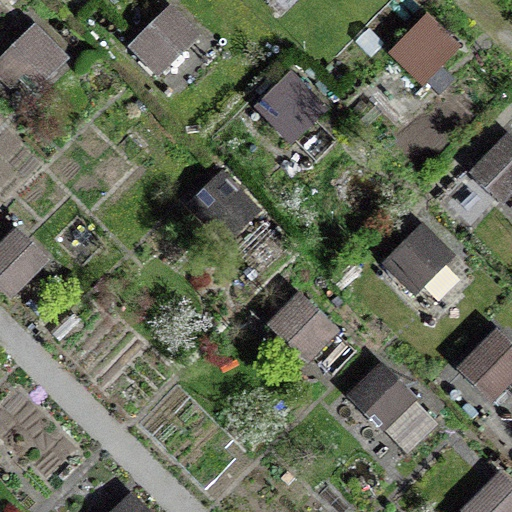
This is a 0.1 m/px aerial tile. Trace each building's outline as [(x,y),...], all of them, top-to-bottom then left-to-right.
[(131,41),(160,73),(204,34),(175,1),(131,41)] [(390,47),(422,83),(464,46),(431,10),(390,47)] [(0,59),(0,68),(29,93),(67,48),(34,20),(0,59)] [(296,144),(334,110),(294,67),(256,101),(296,144)] [(503,204),(511,195),(511,129),(470,167),(503,204)] [(420,292),(457,251),(421,219),(385,261),(420,292)] [(0,281),(13,294),(49,256),(17,226),(0,244),(0,281)] [(277,312),(327,364),(352,340),(302,288),(277,312)] [(511,338),(501,326),(459,364),(491,400),(511,381),(511,338)] [(395,453),(437,430),(397,359),(356,382),(395,453)] [(511,511),(511,475),(504,467),(455,511),(511,511)] [(118,488),(105,511),(156,511),(158,509),(118,488)]
